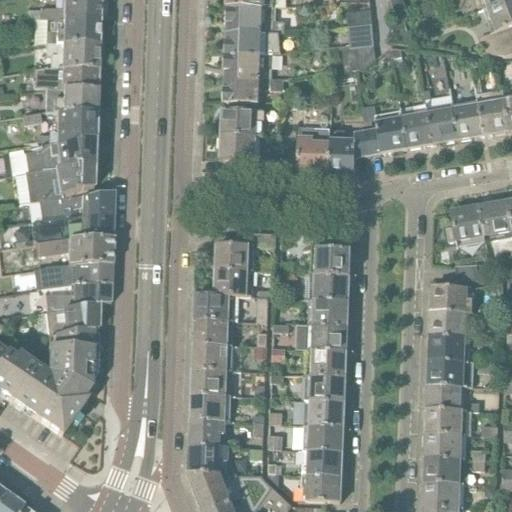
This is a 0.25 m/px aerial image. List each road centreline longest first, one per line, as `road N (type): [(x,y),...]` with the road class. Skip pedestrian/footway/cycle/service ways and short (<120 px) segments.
road 1 (residential): [(134,0),(121,395),(138,428)]
road 2 (tertiary): [(144,413),(160,0)]
road 3 (residential): [(402,511),(420,185)]
road 4 (residential): [(366,201),(358,511)]
road 5 (residential): [(179,511),(167,466),(182,203)]
road 6 (residential): [(182,203),(188,0)]
road 7 (residential): [(182,203),(340,209),(366,201)]
